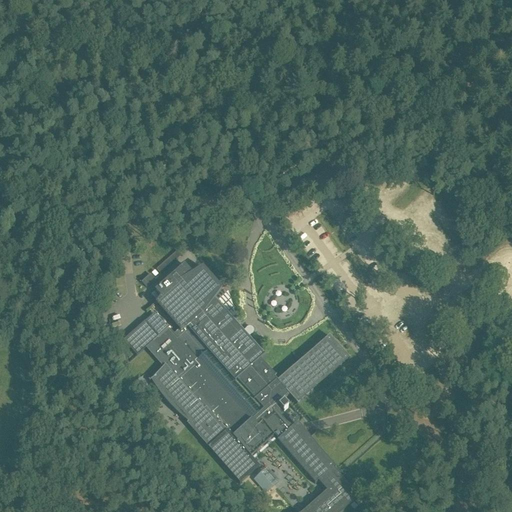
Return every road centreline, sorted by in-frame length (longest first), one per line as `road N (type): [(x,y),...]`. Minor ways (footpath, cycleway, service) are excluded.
road 1 (unclassified): [(228,196),(118,210),(0,177)]
road 2 (track): [(0,43),(205,82)]
road 3 (track): [(37,348),(57,331),(0,229)]
